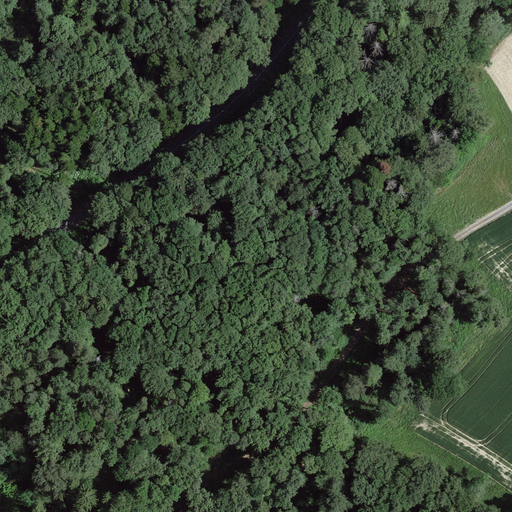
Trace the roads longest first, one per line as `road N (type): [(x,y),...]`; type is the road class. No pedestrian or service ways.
road 1 (track): [(511,204),(402,281),(277,442),(165,511)]
road 2 (tertiary): [(320,0),(267,66),(200,129),(0,268)]
road 3 (track): [(0,130),(43,97),(171,43)]
